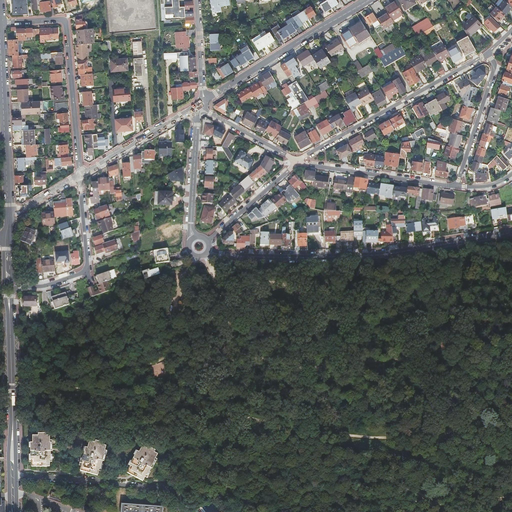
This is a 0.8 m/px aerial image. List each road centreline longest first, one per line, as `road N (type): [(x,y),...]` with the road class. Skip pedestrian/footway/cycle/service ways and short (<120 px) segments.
road 1 (residential): [(511,231),(368,253),(206,250)]
road 2 (track): [(31,390),(200,406),(292,428)]
road 3 (residential): [(488,53),(296,161)]
road 4 (residential): [(0,23),(66,23),(80,175)]
road 5 (tertiary): [(14,493),(9,290)]
road 6 (tertiary): [(367,0),(201,103)]
road 7 (track): [(468,422),(398,438),(292,428)]
road 8 (residential): [(9,290),(52,283),(88,261),(80,175)]
road 9 (track): [(292,428),(298,395),(265,383),(220,300)]
road 10 (residential): [(457,186),(296,161)]
road 11 (residential): [(9,216),(0,55)]
road 12 (track): [(511,350),(362,364)]
road 13 (tertiary): [(201,103),(80,175)]
road 14 (residential): [(488,53),(494,67),(457,186)]
road 15 (residential): [(201,103),(191,236)]
road 16 (track): [(300,511),(426,500)]
